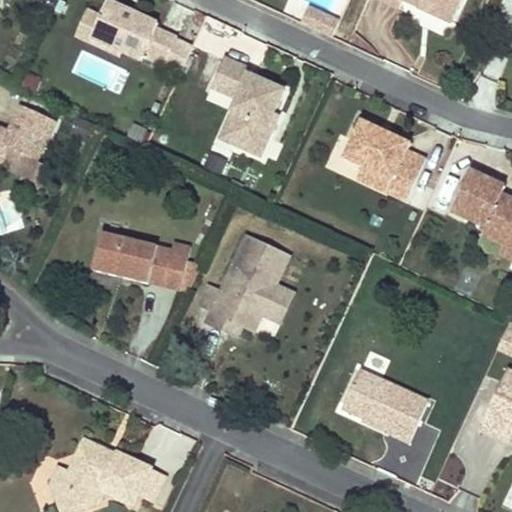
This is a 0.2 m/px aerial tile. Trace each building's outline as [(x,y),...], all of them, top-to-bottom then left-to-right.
[(54,9),(59,1),(57,0),(42,0),(41,3),(54,9)] [(452,24),(463,0),(379,0),(400,10),(404,2),(404,0),(410,0),(419,4),(417,9),(452,24)] [(419,4),(410,0),(404,0),(404,2),(417,9),(419,4)] [(177,42),(178,39),(156,29),(159,24),(109,1),(101,17),(92,38),(121,52),(142,61),(144,57),(165,67),(165,66),(181,73),(192,49),(177,42)] [(323,34),(330,19),(309,9),(302,24),(323,34)] [(92,38),(101,17),(89,12),(77,37),(119,57),(121,52),(92,38)] [(332,38),(340,23),(330,19),(323,34),(332,38)] [(260,157),(273,129),(269,126),(274,114),(284,91),(249,76),(251,71),(224,59),(211,88),(237,100),(232,112),(243,116),(230,144),(260,157)] [(34,95),(40,82),(27,76),(21,89),(34,95)] [(37,165),(56,123),(21,107),(9,133),(0,128),(0,164),(7,162),(13,165),(14,165),(18,157),(36,166),(37,165)] [(230,144),(243,116),(232,112),(220,140),(230,144)] [(273,129),(279,116),(274,114),(269,126),(273,129)] [(86,142),(93,125),(79,119),(72,135),(86,142)] [(407,203),(427,159),(408,151),(411,144),(362,121),(344,160),(363,169),(392,182),(387,195),(407,203)] [(220,177),(227,163),(210,156),(204,169),(220,177)] [(36,184),(43,168),(37,165),(36,166),(18,157),(14,165),(13,165),(10,172),(36,184)] [(387,195),(392,182),(363,169),(357,181),(387,195)] [(511,245),(511,207),(508,205),(510,200),(503,196),(506,188),(472,172),(453,213),(486,229),(483,236),(504,247),(505,247),(507,243),(511,245)] [(49,190),(46,180),(36,184),(39,193),(49,190)] [(180,292),(188,263),(191,247),(174,243),(172,250),(102,234),(93,271),(180,292)] [(277,286),(290,258),(247,238),(222,292),(212,313),(207,323),(223,331),(231,312),(240,316),(237,324),(244,327),(256,332),(263,316),(269,319),(283,288),(277,286)] [(511,262),(511,245),(507,243),(505,247),(504,247),(499,257),(511,262)] [(189,294),(200,266),(188,263),(180,292),(189,294)] [(212,313),(222,292),(209,286),(199,307),(212,313)] [(281,324),(295,294),(283,288),(269,319),(281,324)] [(244,327),(237,324),(240,316),(231,312),(223,331),(239,338),(244,327)] [(511,355),(511,334),(506,331),(498,349),(511,355)] [(410,444),(429,403),(361,371),(345,404),(360,411),(357,416),(364,419),(391,432),(389,435),(410,444)] [(511,372),(509,371),(482,429),(511,442),(511,441),(511,372)] [(360,411),(345,404),(343,409),(357,416),(360,411)] [(391,432),(364,419),(363,423),(389,435),(391,432)] [(140,496),(152,470),(117,454),(117,456),(114,461),(102,455),(100,448),(85,441),(71,473),(70,474),(78,478),(73,488),(55,495),(61,511),(81,511),(98,506),(94,495),(100,492),(104,494),(134,508),(140,496)] [(114,461),(117,456),(100,448),(102,455),(114,461)] [(73,488),(78,478),(70,474),(71,473),(59,468),(52,485),(55,495),(73,488)] [(154,503),(166,477),(152,470),(140,496),(154,503)] [(98,506),(104,494),(100,492),(94,495),(98,506)]
